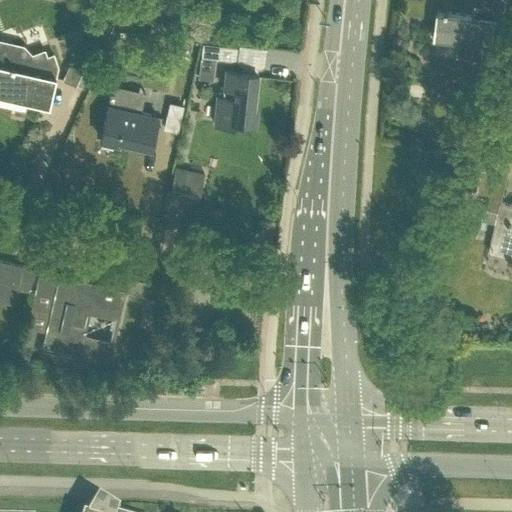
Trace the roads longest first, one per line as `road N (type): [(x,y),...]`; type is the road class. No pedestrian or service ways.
road 1 (tertiary): [(0,454),(302,461)]
road 2 (tertiary): [(299,417),(0,408)]
road 3 (tertiary): [(328,171),(309,218),(299,417)]
road 4 (tertiary): [(349,419),(338,213),(328,171)]
road 5 (residential): [(0,222),(212,272)]
road 6 (tertiary): [(328,171),(344,0)]
road 7 (tertiary): [(511,425),(349,419)]
road 8 (tertiary): [(351,464),(511,468)]
